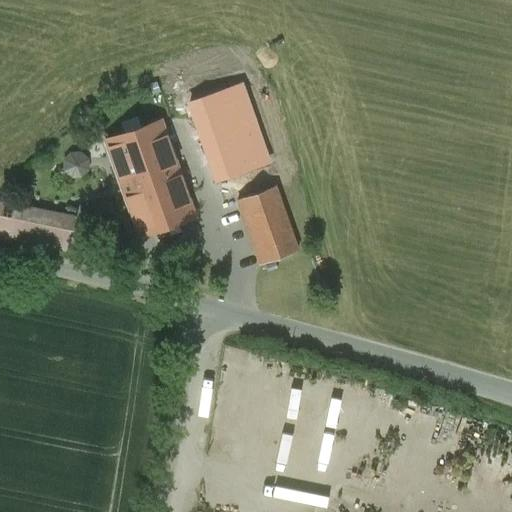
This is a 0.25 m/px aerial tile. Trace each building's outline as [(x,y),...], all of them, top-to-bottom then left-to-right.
[(268,167),(248,110),(210,123),(230,180),(268,167)] [(159,122),(107,140),(122,182),(174,163),(159,122)] [(64,173),(87,173),(88,150),(64,150),(64,173)] [(174,163),(122,182),(140,234),(193,215),(174,163)] [(275,186),(237,200),(260,263),(298,250),(275,186)] [(74,217),(0,201),(0,236),(67,250),(74,217)]
